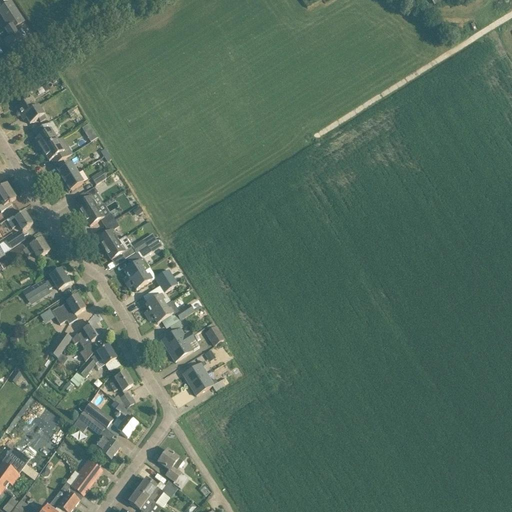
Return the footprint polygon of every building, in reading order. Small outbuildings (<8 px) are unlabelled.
[(0,40),(3,46),(5,44),(7,47),(12,55),(25,47),(20,38),(18,35),(17,35),(14,30),(24,23),(23,22),(14,9),(11,3),(2,9),(7,16),(3,20),(9,30),(0,35),(0,40)] [(16,109),(21,118),(37,109),(29,96),(24,100),(26,103),(16,109)] [(21,118),(23,121),(26,120),(30,125),(39,120),(40,123),(46,119),(39,107),(37,109),(21,118)] [(72,110),(67,113),(71,119),(76,116),(72,110)] [(43,129),(34,134),(35,135),(39,132),(42,137),(37,139),(35,141),(42,152),(58,142),(54,136),(58,133),(52,123),(43,129)] [(89,126),(82,130),(85,135),(92,131),(89,126)] [(42,152),(49,163),(54,160),(57,164),(54,166),(55,167),(72,155),(62,139),(58,142),(42,152)] [(59,178),(63,184),(77,175),(71,165),(58,173),(60,177),(59,178)] [(111,184),(122,177),(119,172),(108,179),(111,184)] [(106,179),(102,173),(92,179),(96,186),(106,179)] [(63,184),(66,190),(68,189),(70,193),(84,185),(77,175),(63,184)] [(16,200),(7,186),(0,190),(0,211),(1,214),(13,207),(11,204),(16,200)] [(77,207),(84,218),(97,209),(91,199),(98,195),(95,189),(84,195),(88,201),(77,207)] [(105,228),(115,222),(111,215),(104,219),(97,209),(84,218),(90,228),(101,221),(105,228)] [(8,224),(12,231),(18,227),(22,233),(33,226),(25,213),(16,219),(8,224)] [(105,228),(109,234),(98,241),(105,251),(120,242),(113,232),(119,228),(115,222),(105,228)] [(20,232),(6,242),(12,251),(26,241),(20,232)] [(120,242),(105,251),(111,262),(112,262),(124,254),(127,259),(135,254),(136,255),(141,252),(142,252),(147,249),(143,242),(142,242),(137,245),(132,248),(126,238),(120,242)] [(26,256),(27,258),(34,254),(38,260),(50,253),(42,240),(26,250),(23,252),(26,256)] [(158,242),(149,248),(152,254),(162,248),(158,242)] [(26,250),(23,245),(5,256),(0,259),(0,271),(3,270),(3,271),(26,256),(23,252),(26,250)] [(141,252),(136,255),(137,256),(138,255),(141,261),(152,254),(149,248),(147,249),(142,252),(141,252)] [(123,281),(126,285),(150,270),(144,261),(124,273),(128,278),(123,281)] [(50,278),(52,280),(45,284),(44,282),(31,290),(30,288),(23,293),(28,301),(48,289),(49,291),(56,287),(59,292),(69,285),(61,271),(50,278)] [(156,281),(160,288),(173,280),(169,273),(156,281)] [(145,274),(126,285),(129,290),(133,287),(136,292),(145,287),(153,281),(150,276),(147,278),(145,274)] [(173,280),(160,288),(164,295),(165,294),(174,289),(178,287),(173,280)] [(149,312),(144,315),(147,319),(165,308),(171,304),(165,294),(164,295),(146,307),(149,312)] [(66,304),(67,305),(59,310),(59,309),(52,313),(60,326),(67,322),(69,327),(77,322),(75,317),(85,311),(77,297),(66,304)] [(165,308),(147,319),(150,324),(154,321),(158,326),(162,323),(166,320),(173,316),(176,315),(179,313),(173,303),(171,304),(165,308)] [(179,313),(176,315),(180,322),(195,313),(191,307),(190,306),(179,313)] [(162,342),(168,353),(192,338),(190,334),(184,338),(180,331),(184,328),(180,322),(170,329),(174,335),(162,342)] [(78,335),(72,342),(75,347),(79,344),(82,349),(83,348),(85,352),(80,355),(85,363),(96,352),(91,344),(93,342),(102,337),(95,325),(84,332),(79,336),(78,335)] [(209,333),(205,335),(214,348),(225,341),(216,328),(209,333)] [(50,354),(58,360),(72,340),(63,334),(50,354)] [(192,338),(168,353),(175,364),(193,353),(199,349),(195,343),(192,338)] [(78,374),(70,383),(73,385),(81,376),(85,380),(89,375),(88,374),(93,369),(95,367),(98,372),(105,367),(106,367),(116,361),(117,360),(108,347),(100,353),(97,354),(98,355),(91,360),(91,359),(87,363),(78,374)] [(211,362),(216,359),(212,352),(207,355),(211,362)] [(189,382),(191,386),(207,376),(203,370),(201,366),(200,365),(183,376),(187,383),(189,382)] [(116,383),(110,387),(113,393),(120,389),(123,393),(133,387),(125,374),(115,381),(116,383)] [(207,376),(191,386),(193,390),(192,391),(196,398),(214,387),(212,384),(207,376)] [(128,395),(120,400),(127,410),(135,404),(132,399),(131,400),(128,395)] [(87,409),(84,413),(107,431),(111,425),(112,424),(95,411),(97,409),(91,405),(87,409)] [(117,420),(112,426),(118,431),(117,432),(128,440),(137,427),(119,413),(115,418),(117,420)] [(84,415),(79,421),(85,425),(86,427),(100,436),(104,431),(92,421),(84,415)] [(101,437),(93,448),(101,455),(101,454),(111,461),(120,449),(111,442),(110,443),(101,437)] [(173,485),(180,490),(188,480),(173,468),(179,460),(168,452),(159,464),(170,472),(166,477),(175,483),(173,485)] [(0,497),(0,498),(9,485),(12,487),(18,479),(20,477),(19,476),(27,466),(26,465),(10,453),(2,463),(3,464),(1,467),(0,468),(0,497)] [(67,484),(62,490),(79,503),(102,473),(88,463),(79,476),(81,477),(72,489),(67,484)] [(146,481),(137,492),(155,505),(163,495),(170,499),(171,500),(171,499),(173,497),(175,495),(178,490),(169,483),(168,484),(162,492),(157,488),(146,481)] [(62,490),(48,509),(47,508),(44,511),(72,511),(79,503),(62,490)] [(137,492),(129,504),(140,511),(150,511),(155,505),(137,492)] [(10,511),(12,511),(18,503),(12,499),(6,509),(10,511)] [(19,511),(23,511),(27,508),(28,507),(21,502),(16,509),(19,511)]
